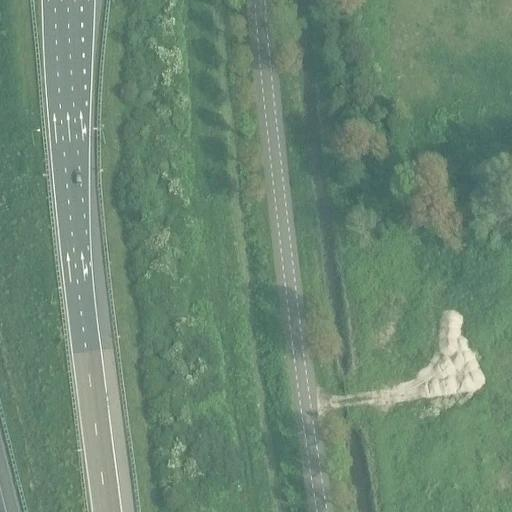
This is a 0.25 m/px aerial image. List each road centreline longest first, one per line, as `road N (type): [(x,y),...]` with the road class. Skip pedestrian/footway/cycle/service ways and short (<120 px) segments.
road 1 (unclassified): [(322,511),(259,0)]
road 2 (motorway): [(113,511),(78,252),(60,0)]
